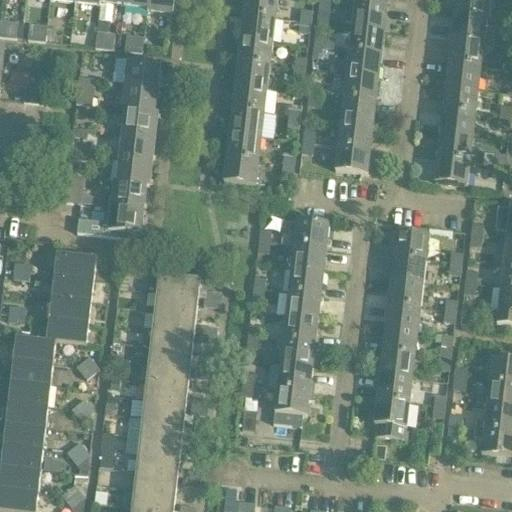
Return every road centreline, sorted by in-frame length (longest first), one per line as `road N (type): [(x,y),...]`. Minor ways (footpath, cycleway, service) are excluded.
road 1 (residential): [(335,487),(363,215)]
road 2 (residential): [(397,203),(423,0)]
road 3 (residential): [(213,474),(335,487)]
